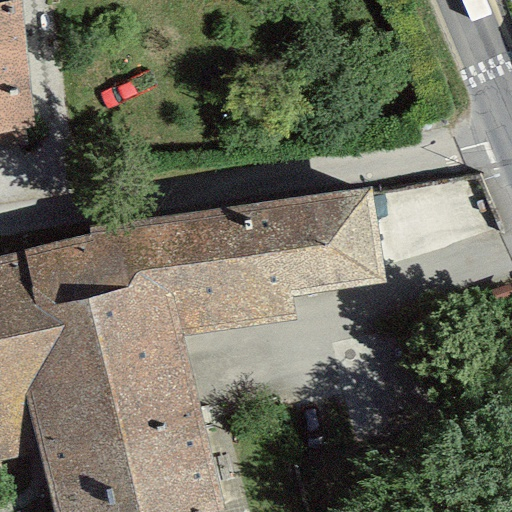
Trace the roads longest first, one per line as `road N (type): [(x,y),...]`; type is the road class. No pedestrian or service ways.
road 1 (residential): [(511,137),(0,227)]
road 2 (unknown): [(204,377),(404,310),(483,270),(511,242)]
road 3 (tertiary): [(461,0),(511,117)]
